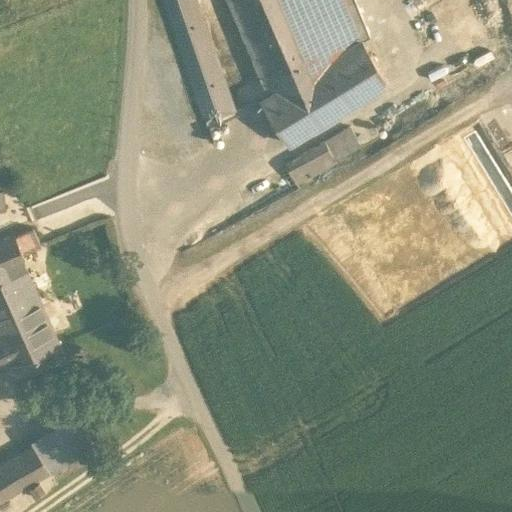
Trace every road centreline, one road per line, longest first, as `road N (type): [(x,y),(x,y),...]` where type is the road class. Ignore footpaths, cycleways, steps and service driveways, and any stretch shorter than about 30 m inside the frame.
road 1 (unclassified): [(134,0),(133,212),(149,312),(242,511)]
road 2 (track): [(511,87),(180,278),(149,312)]
road 3 (track): [(191,395),(30,511)]
